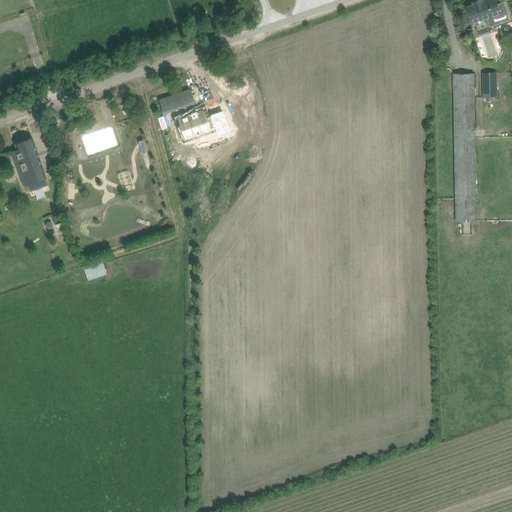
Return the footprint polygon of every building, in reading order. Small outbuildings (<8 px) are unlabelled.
[(505,1),(498,4),(496,0),(486,0),(468,7),(471,16),(473,22),(481,19),(491,15),(494,24),(511,19),(505,1)] [(477,221),(475,72),(453,73),(456,222),(477,221)] [(497,96),(497,72),(483,73),(483,97),(497,96)] [(13,82),(9,80),(5,87),(9,89),(13,82)] [(195,102),(190,88),(159,99),(163,113),(195,102)] [(213,113),(213,114),(206,116),(203,109),(178,118),(185,137),(216,127),(219,135),(230,131),(222,109),(213,113)] [(407,328),(403,109),(335,110),(337,232),(323,232),(324,242),(337,242),(338,329),(347,329),(347,334),(401,333),(401,328),(407,328)] [(323,209),(321,110),(254,111),(255,189),(291,188),(292,210),(323,209)] [(87,142),(92,159),(121,150),(115,133),(87,142)] [(18,150),(11,152),(23,186),(28,184),(31,193),(50,186),(35,146),(32,137),(16,143),(18,150)] [(440,205),(441,221),(449,221),(449,210),(446,210),(446,205),(440,205)] [(59,214),(52,216),(55,224),(62,222),(59,214)] [(102,258),(82,265),(88,280),(107,274),(102,258)] [(325,329),(325,317),(257,319),(257,330),(281,329),(281,340),(306,339),(306,329),(325,329)] [(372,351),(347,352),(347,366),(372,365),(372,351)]
